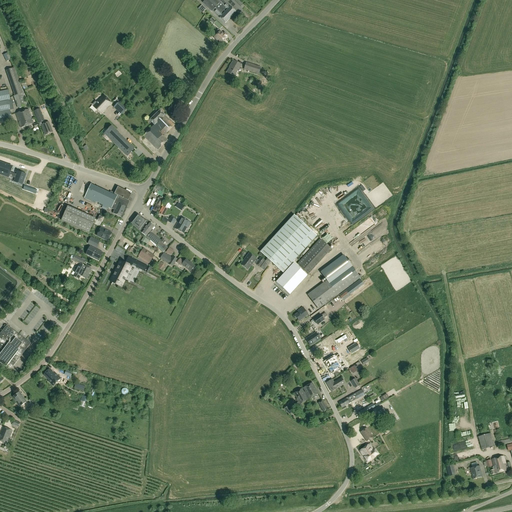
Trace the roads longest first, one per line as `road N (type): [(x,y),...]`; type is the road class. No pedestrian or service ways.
road 1 (tertiary): [(316,511),(342,488),(352,458),(294,332),(137,205)]
road 2 (residential): [(137,205),(46,358),(0,395)]
road 3 (tertiary): [(144,190),(214,67),(276,0)]
